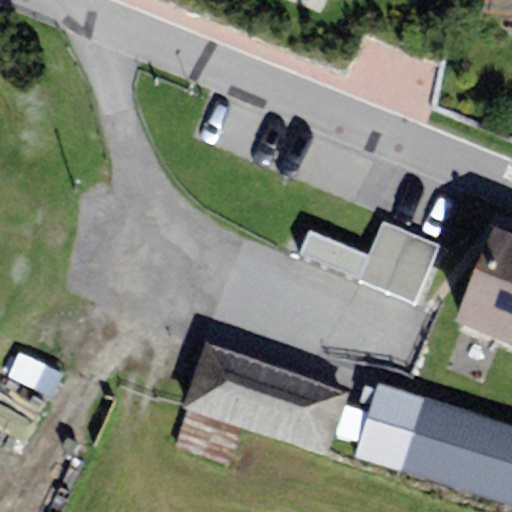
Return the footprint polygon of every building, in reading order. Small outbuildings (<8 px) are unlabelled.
[(511,0),(485,0),(482,14),(511,15),(511,0)] [(310,231),(300,256),(416,305),(440,248),(383,224),(369,256),(310,231)] [(511,233),(497,227),(458,323),(511,344),(511,233)] [(183,408),(328,456),(350,391),(205,343),(183,408)] [(511,506),(511,424),(379,384),(356,459),(511,506)]
